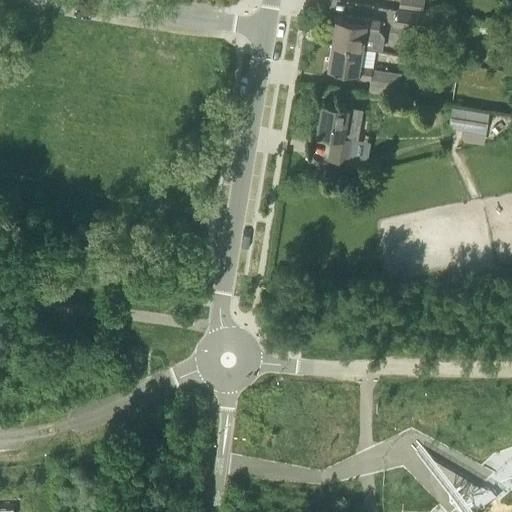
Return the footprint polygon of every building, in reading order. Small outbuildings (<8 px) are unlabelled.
[(400,0),(399,7),(423,11),(425,0),(400,0)] [(423,11),(422,21),(427,31),(436,32),(439,13),(423,11)] [(332,42),(362,47),(381,50),(384,35),(380,29),(378,29),(379,21),(348,16),(348,20),(336,18),(332,42)] [(362,47),(332,42),(328,67),(344,70),(343,74),(375,79),(375,78),(390,81),(388,93),(411,96),(413,83),(400,81),(402,73),(358,66),(362,47)] [(322,103),(317,132),(333,135),(328,159),(348,162),(350,151),(341,149),(343,137),(352,139),(354,139),(359,109),(322,103)] [(486,132),(490,112),(452,106),(449,126),(486,132)]
